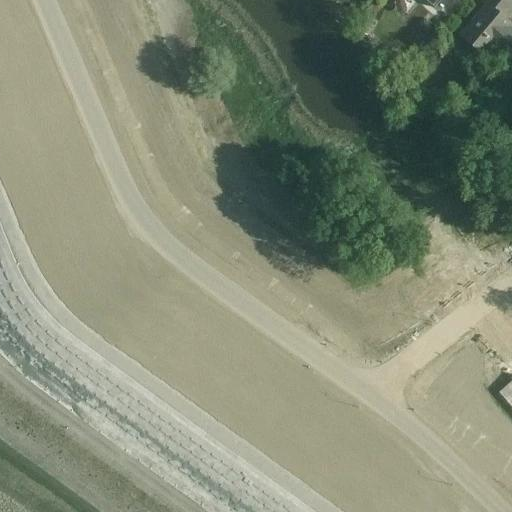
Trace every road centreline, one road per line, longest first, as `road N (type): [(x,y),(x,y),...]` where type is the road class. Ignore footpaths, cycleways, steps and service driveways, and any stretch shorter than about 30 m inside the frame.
road 1 (residential): [(364,391),(181,262),(137,214),(43,0)]
road 2 (tertiary): [(364,391),(511,283)]
road 3 (tertiary): [(501,511),(364,391)]
